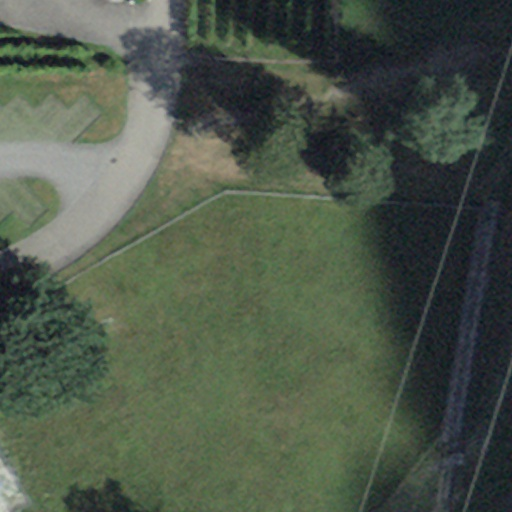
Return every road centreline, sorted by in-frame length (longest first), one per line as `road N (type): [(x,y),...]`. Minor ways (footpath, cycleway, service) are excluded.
road 1 (track): [(511,17),(230,86),(136,144)]
road 2 (residential): [(0,244),(101,205),(136,144),(165,0)]
road 3 (track): [(426,511),(511,418)]
